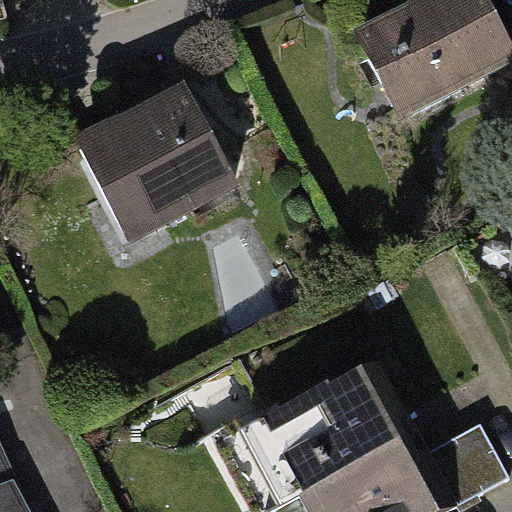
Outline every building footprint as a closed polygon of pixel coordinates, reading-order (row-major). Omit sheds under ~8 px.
[(511,74),(511,59),(476,0),(411,0),(400,5),(406,18),(349,47),(392,139),(511,74)] [(182,94),(72,154),(124,263),(236,205),(182,94)] [(437,511),(465,511),(511,487),(511,478),(485,428),(435,455),(389,369),(368,381),(437,511)] [(293,511),(397,453),(357,384),(235,448),(269,511),(293,511)] [(293,511),(433,511),(397,453),(293,511)] [(22,511),(0,459),(0,511),(22,511)]
